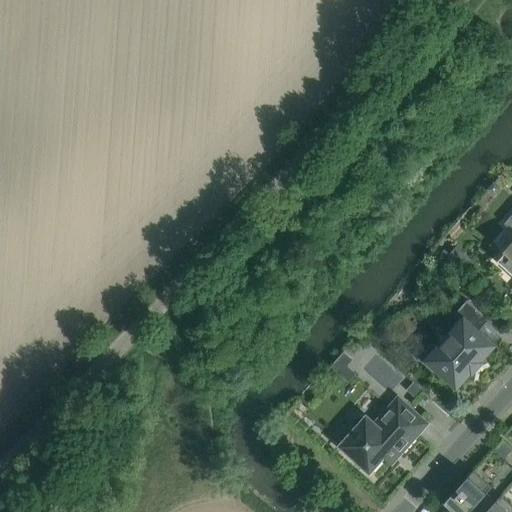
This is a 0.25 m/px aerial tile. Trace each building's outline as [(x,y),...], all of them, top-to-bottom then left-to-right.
[(511,214),(505,223),(511,229),(511,243),(497,261),(511,273),(511,214)] [(480,360),(494,344),(479,331),(490,319),(467,299),(455,312),(463,319),(439,346),(433,341),(418,358),(437,375),(440,372),(457,386),(471,371),(472,372),(482,361),(480,360)] [(344,353),(330,368),(338,375),(352,360),(344,353)] [(414,383),(407,390),(415,399),(422,391),(414,383)] [(392,462),(400,453),(427,423),(398,397),(375,423),(367,416),(363,414),(358,415),(355,417),(353,421),(353,425),(355,429),(341,445),(370,471),(384,455),(392,462)] [(511,449),(511,448),(503,441),(494,451),(503,460),(511,449)] [(487,492),(493,486),(474,469),(444,502),(455,511),(486,511),(497,501),(496,500),(487,492)] [(511,511),(511,503),(501,494),(496,500),(497,501),(486,511),(511,511)]
